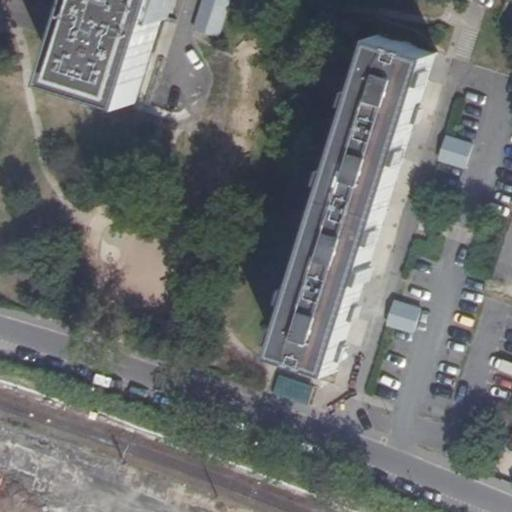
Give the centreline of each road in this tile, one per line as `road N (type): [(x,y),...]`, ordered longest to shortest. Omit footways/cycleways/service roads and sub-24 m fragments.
road 1 (residential): [(0,333),(339,446),(505,511)]
road 2 (unknown): [(395,468),(410,413),(452,419),(470,404),(505,305)]
